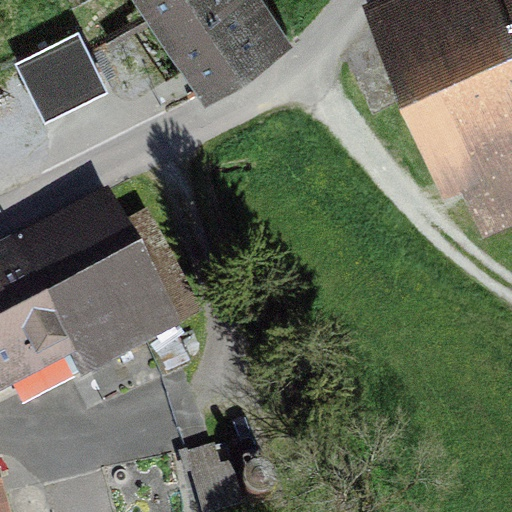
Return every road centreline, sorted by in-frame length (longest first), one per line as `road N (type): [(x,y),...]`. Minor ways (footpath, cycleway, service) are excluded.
road 1 (unclassified): [(0,234),(301,71),(367,0)]
road 2 (track): [(301,71),(453,248),(511,284)]
